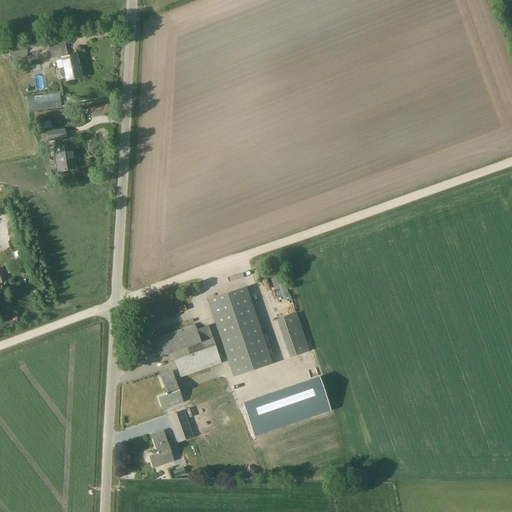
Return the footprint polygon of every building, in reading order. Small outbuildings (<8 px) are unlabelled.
[(47,40),(46,40),(48,49),(48,51),(50,50),(51,57),(62,55),(66,55),(63,37),(47,40)] [(13,56),(27,55),(25,46),(11,48),(13,56)] [(61,69),(59,72),(60,76),(63,78),(66,78),(66,80),(80,77),(75,55),(67,57),(66,55),(62,55),(63,58),(62,58),(64,68),(61,69)] [(94,88),(107,85),(106,78),(93,80),(94,88)] [(49,87),(55,92),(59,88),(53,82),(49,87)] [(27,97),(27,100),(28,111),(61,106),(61,102),(60,102),(59,94),(27,97)] [(35,130),(51,128),(51,121),(35,123),(35,130)] [(41,141),(47,140),(47,141),(66,139),(65,128),(46,131),(39,132),(41,141)] [(72,145),(67,145),(55,146),(57,171),(74,169),(73,151),(72,145)] [(288,294),(282,275),(270,279),(276,298),(288,294)] [(207,300),(233,377),(271,365),(246,287),(207,300)] [(285,351),(305,346),(296,307),(276,312),(285,351)] [(171,353),(173,361),(180,379),(220,364),(215,346),(208,326),(195,330),(194,325),(153,340),(159,357),(167,354),(171,353)] [(263,334),(266,346),(271,344),(268,333),(263,334)] [(171,374),(160,378),(166,395),(157,398),(161,409),(181,402),(171,374)] [(308,383),(242,405),(253,438),(330,413),(319,381),(318,379),(308,383)] [(185,409),(188,418),(195,416),(192,407),(185,409)] [(166,416),(176,443),(192,438),(183,410),(166,416)] [(152,468),(172,461),(162,433),(152,436),(157,454),(149,457),(152,468)]
